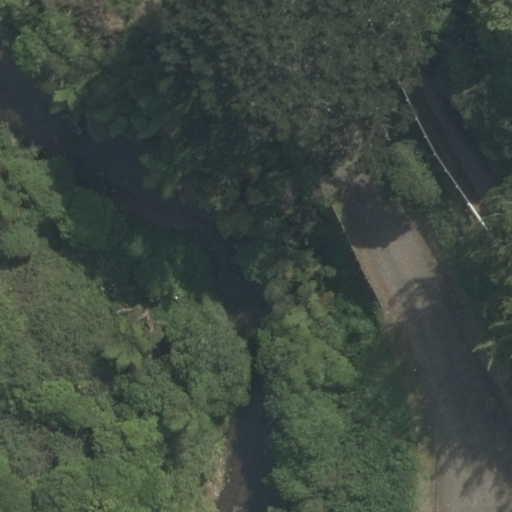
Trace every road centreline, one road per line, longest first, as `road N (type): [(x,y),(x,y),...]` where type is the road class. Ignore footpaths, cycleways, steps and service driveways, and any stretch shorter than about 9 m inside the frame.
road 1 (track): [(508,511),(441,359),(293,107),(242,0)]
road 2 (residential): [(511,236),(455,150),(391,0)]
